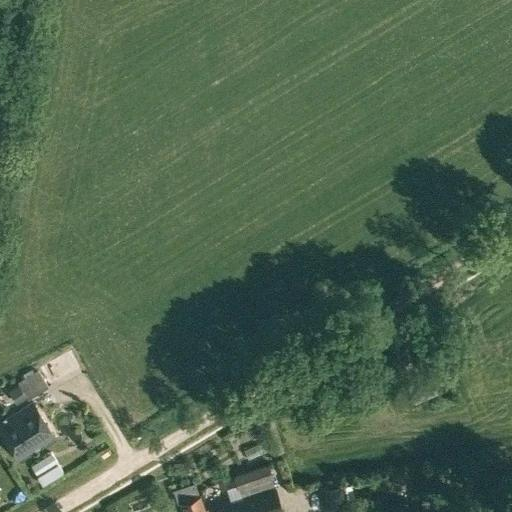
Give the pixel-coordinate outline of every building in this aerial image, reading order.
[(53,385),(86,378),(81,354),(48,361),(53,385)] [(408,386),(415,403),(437,393),(430,377),(408,386)] [(0,422),(0,431),(17,459),(55,435),(33,401),(0,422)] [(222,504),(224,511),(272,511),(282,508),(275,486),(273,486),(270,476),(271,476),(267,464),(235,475),(242,497),(222,504)] [(360,483),(362,493),(372,492),(370,481),(360,483)] [(180,502),(183,511),(205,511),(199,495),(198,495),(194,482),(177,488),(181,501),(180,502)] [(324,488),(328,510),(346,508),(343,485),(324,488)]
